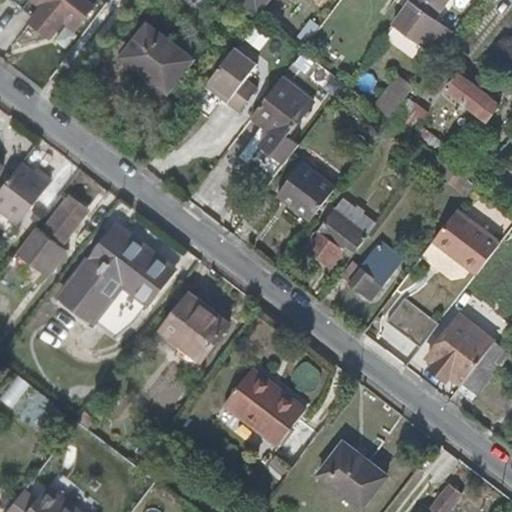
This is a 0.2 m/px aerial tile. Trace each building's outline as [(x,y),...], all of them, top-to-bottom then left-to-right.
[(52,38),(71,14),(83,22),(96,4),(91,0),(31,0),(25,9),(36,18),(32,24),(52,38)] [(239,0),(259,15),(270,0),(239,0)] [(442,23),(435,18),(448,0),(409,0),(410,0),(393,22),(425,46),(442,23)] [(245,39),(260,51),(273,34),(258,22),(245,39)] [(437,55),(454,32),(442,23),(425,46),(437,55)] [(150,29),(129,57),(169,88),(191,60),(150,29)] [(296,59),(303,51),(293,43),(286,51),(296,59)] [(233,98),(229,103),(241,112),(259,87),(248,78),(260,64),(237,45),(210,80),(233,98)] [(394,73),(372,103),(391,117),(408,96),(414,88),(394,73)] [(462,75),(450,91),(488,121),(501,104),(491,96),(496,88),(481,76),(474,84),(462,75)] [(283,77),(253,116),(265,126),(265,127),(272,132),(262,145),(287,162),(302,143),(290,134),(315,101),(283,77)] [(210,80),(205,86),(229,103),(233,98),(210,80)] [(391,117),(390,118),(434,152),(436,153),(445,141),(423,124),(431,113),(408,96),(391,117)] [(191,136),(208,120),(198,109),(180,125),(191,136)] [(434,152),(390,118),(382,130),(394,139),(396,136),(427,161),(434,152)] [(460,171),(436,153),(434,152),(427,161),(427,162),(452,181),(460,171)] [(279,197),(312,222),(338,188),(305,162),(279,197)] [(36,174),(23,164),(0,194),(0,208),(18,222),(51,180),(39,171),(36,174)] [(279,205),(265,194),(246,219),(260,229),(279,205)] [(44,232),(37,228),(18,252),(47,274),(66,250),(60,245),(88,209),(72,197),(44,232)] [(345,250),(354,257),(371,234),(337,209),(307,248),(332,268),(345,250)] [(459,210),(434,242),(479,276),(503,244),(459,210)] [(172,272),(116,230),(65,297),(93,319),(124,279),(151,300),(172,272)] [(383,243),(363,268),(352,282),(374,299),(404,259),(383,243)] [(352,282),(363,268),(355,262),(345,276),(352,282)] [(189,298),(164,331),(202,360),(229,324),(214,312),(212,315),(189,298)] [(390,323),(424,348),(442,324),(408,298),(390,323)] [(454,377),(465,384),(468,381),(494,346),(496,343),(462,316),(430,358),(435,362),(430,369),(449,383),(454,377)] [(494,346),(468,381),(480,391),(507,356),(494,346)] [(255,371),(229,406),(277,443),(305,408),(255,371)] [(143,461),(158,441),(148,434),(133,454),(143,461)] [(168,448),(158,441),(143,461),(153,468),(168,448)] [(345,444),(321,476),(363,508),(387,476),(345,444)] [(451,485),(433,509),(436,511),(451,511),(464,494),(451,485)] [(79,511),(48,488),(30,511),(79,511)]
